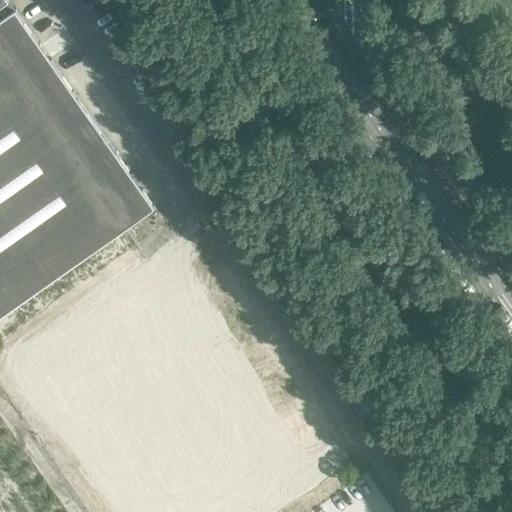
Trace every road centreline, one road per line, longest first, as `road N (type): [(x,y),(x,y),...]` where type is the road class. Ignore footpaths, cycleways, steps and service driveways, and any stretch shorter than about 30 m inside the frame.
road 1 (unclassified): [(414,511),(59,0)]
road 2 (secondary): [(291,0),(387,167),(511,336)]
road 3 (secondary): [(511,249),(416,113),(353,0)]
